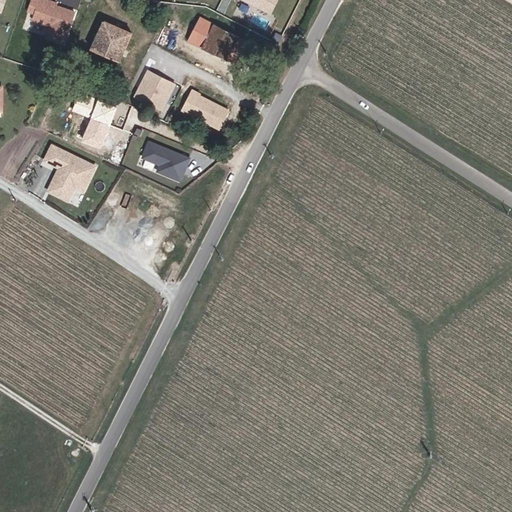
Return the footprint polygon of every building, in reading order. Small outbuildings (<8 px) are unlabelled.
[(64,43),(75,11),(57,5),(42,0),(32,0),(29,10),(36,13),(34,19),(51,25),(47,37),(64,43)] [(278,0),(241,0),(270,15),(278,0)] [(133,33),(105,19),(93,46),(121,60),(133,33)] [(246,49),(193,22),(182,42),(235,69),(246,49)] [(163,109),(176,84),(149,70),(136,95),(163,109)] [(194,86),(182,108),(224,130),(235,109),(194,86)] [(109,116),(77,103),(71,117),(88,125),(80,144),(95,150),(109,116)] [(161,163),(158,170),(185,180),(194,155),(150,139),(144,157),(161,163)] [(98,165),(50,141),(40,160),(57,168),(45,191),(77,207),(98,165)]
